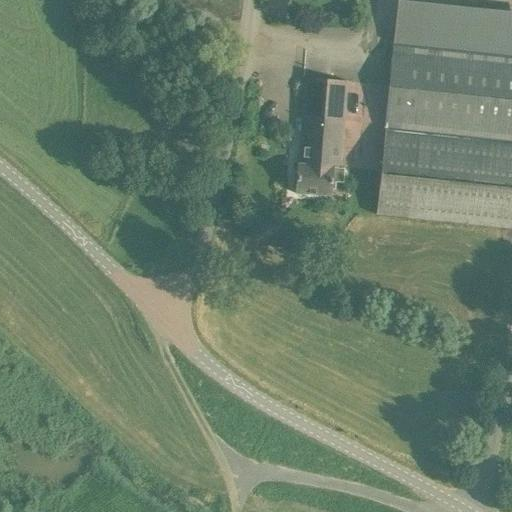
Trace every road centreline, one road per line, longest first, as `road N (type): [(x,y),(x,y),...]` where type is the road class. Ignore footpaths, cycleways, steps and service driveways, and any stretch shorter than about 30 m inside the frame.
road 1 (unclassified): [(161,317),(196,354),(274,409),(469,511)]
road 2 (unclassified): [(161,317),(205,235),(249,0)]
road 3 (unclassified): [(0,166),(161,317)]
road 4 (track): [(161,317),(159,340),(229,471),(236,511)]
road 5 (track): [(229,471),(338,484),(429,511)]
